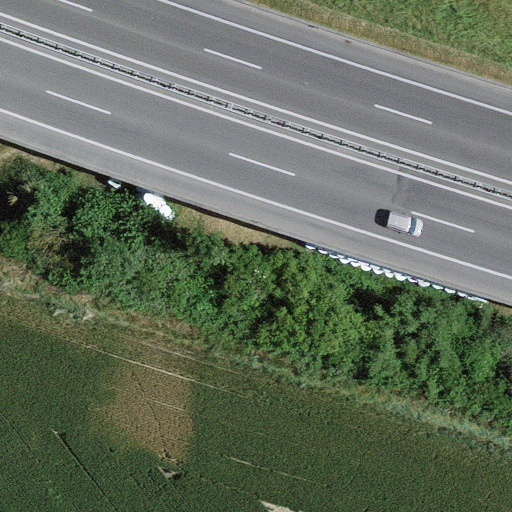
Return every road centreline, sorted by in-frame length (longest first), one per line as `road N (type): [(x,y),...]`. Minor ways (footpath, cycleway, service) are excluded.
road 1 (track): [(0,260),(50,284),(511,430)]
road 2 (motorway): [(0,75),(511,244)]
road 3 (motorway): [(511,148),(62,0)]
road 4 (track): [(0,90),(105,0)]
